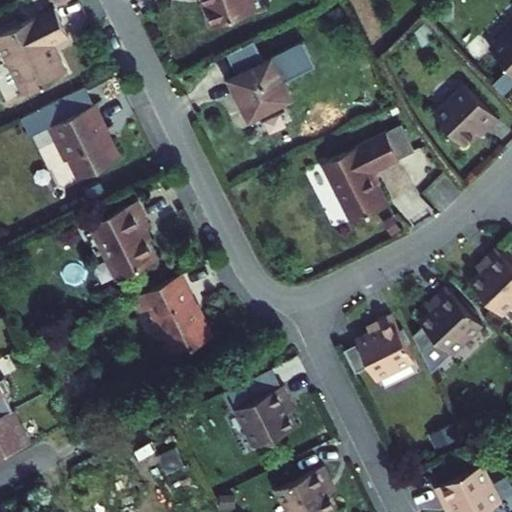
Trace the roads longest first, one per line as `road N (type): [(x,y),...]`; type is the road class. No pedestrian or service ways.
road 1 (residential): [(301,301),(281,300),(252,280),(113,0)]
road 2 (residential): [(301,301),(401,511)]
road 3 (residential): [(490,185),(419,244),(301,301)]
